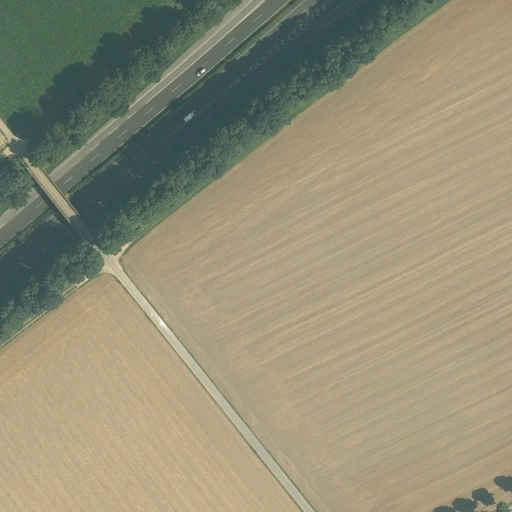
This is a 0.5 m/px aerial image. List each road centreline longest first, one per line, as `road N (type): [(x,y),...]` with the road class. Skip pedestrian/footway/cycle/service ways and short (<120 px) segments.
road 1 (track): [(306,511),(18,146)]
road 2 (track): [(109,261),(444,0)]
road 3 (motorway): [(146,149),(166,147),(357,0)]
road 4 (motorway): [(146,149),(319,0)]
road 5 (track): [(18,146),(180,0)]
road 6 (motorway): [(150,110),(0,238)]
road 7 (motorway): [(0,272),(146,149)]
road 8 (motorway): [(278,0),(150,110)]
road 9 (motorway): [(257,0),(150,110)]
